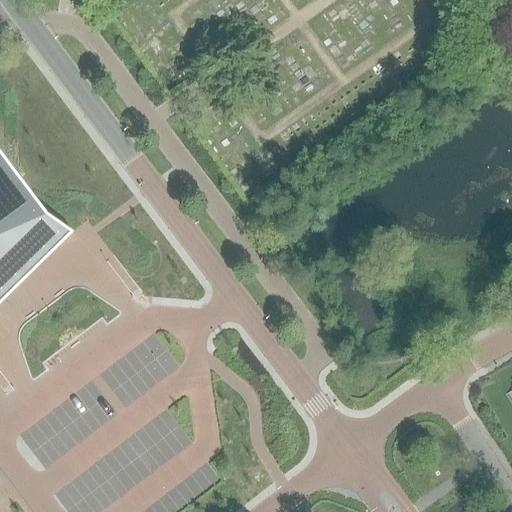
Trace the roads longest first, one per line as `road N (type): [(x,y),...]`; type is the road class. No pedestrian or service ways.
road 1 (unclassified): [(295,378),(313,364),(317,346),(184,162),(79,28),(24,19)]
road 2 (tertiary): [(295,378),(24,19)]
road 3 (residential): [(436,385),(511,500)]
